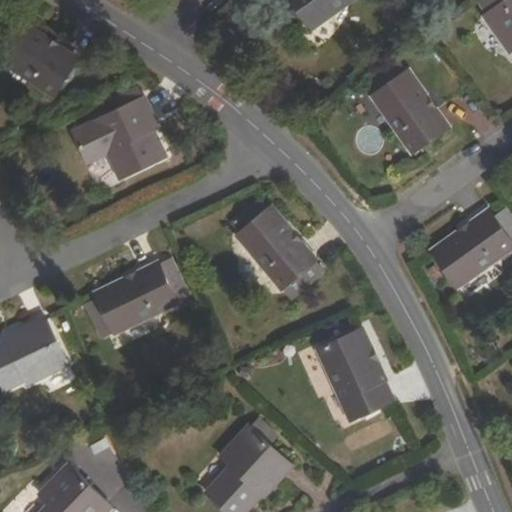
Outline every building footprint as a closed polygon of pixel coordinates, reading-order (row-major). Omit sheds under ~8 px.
[(293,0),(313,27),(350,0),(293,0)] [(481,0),(481,1),(489,12),(496,7),(490,0),(481,0)] [(511,0),(490,0),(496,7),(489,12),(484,15),(511,53),(511,52),(511,0)] [(18,22),(0,49),(0,61),(52,96),(75,59),(18,22)] [(395,63),(402,74),(409,69),(402,59),(395,63)] [(383,88),(376,92),(372,95),(415,154),(453,126),(411,68),(409,69),(402,74),(395,63),(375,77),(383,88)] [(369,82),(376,92),(383,88),(375,77),(369,82)] [(128,92),(133,102),(139,100),(134,89),(128,92)] [(157,129),(142,98),(139,100),(133,102),(128,92),(115,98),(119,109),(71,131),(86,163),(106,153),(117,179),(163,156),(151,132),(157,129)] [(253,203),(261,212),(267,207),(259,197),(253,203)] [(249,223),(242,229),(237,234),(282,288),(315,259),(269,205),(267,207),(261,212),(253,203),(241,213),(249,223)] [(435,252),(461,288),(511,251),(511,228),(508,223),(503,226),(492,211),(435,252)] [(241,213),(233,219),(242,229),(249,223),(241,213)] [(164,273),(177,267),(173,260),(160,266),(164,273)] [(116,330),(177,300),(176,297),(173,292),(187,286),(177,267),(164,273),(160,266),(158,262),(97,292),(99,294),(102,302),(94,306),(106,332),(115,328),(116,330)] [(189,291),(187,286),(173,292),(176,297),(189,291)] [(94,306),(102,302),(99,294),(90,299),(94,306)] [(9,342),(0,345),(0,380),(4,389),(27,378),(29,382),(70,363),(49,317),(7,337),(9,342)] [(319,351),(351,422),(395,402),(363,331),(319,351)] [(232,466),(208,494),(227,511),(247,511),(263,495),(266,498),(294,467),(250,427),(222,457),(232,466)] [(50,505),(43,511),(106,511),(112,507),(69,466),(41,496),(50,505)]
